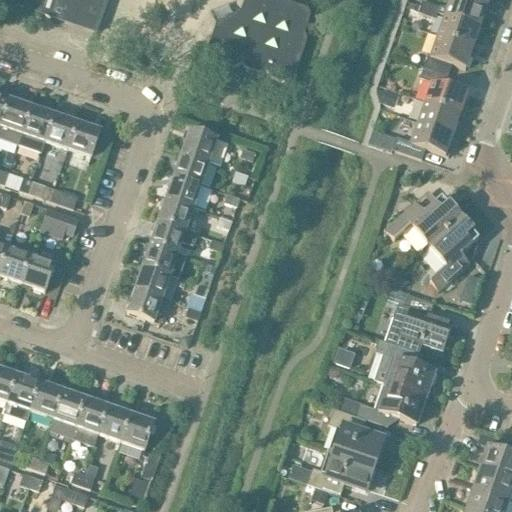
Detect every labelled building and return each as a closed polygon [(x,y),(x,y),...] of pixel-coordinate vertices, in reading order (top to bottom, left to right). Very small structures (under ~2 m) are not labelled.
[(18,0),(16,7),(96,35),(108,1),(106,0),(18,0)] [(306,42),(303,36),(309,17),(306,12),(284,4),(281,0),(276,0),(275,1),(272,0),(244,0),(240,14),(215,26),(214,31),(206,53),(224,60),(230,72),(249,63),(262,67),(265,74),(268,80),(291,87),(305,46),(306,42)] [(478,31),(486,11),(455,0),(449,0),(446,9),(438,10),(436,16),(443,18),(478,31)] [(455,0),(486,11),(489,0),(455,0)] [(426,19),(430,7),(421,4),(417,16),(426,19)] [(434,22),(436,16),(438,10),(430,7),(426,19),(434,22)] [(471,51),(478,31),(443,18),(436,39),(471,51)] [(464,73),(471,51),(436,39),(429,59),(427,58),(423,70),(447,78),(450,68),(464,73)] [(466,96),(443,88),(447,78),(423,70),(419,81),(430,85),(423,105),(459,118),(466,96)] [(383,96),(379,107),(391,112),(395,100),(383,96)] [(0,127),(9,103),(0,100),(0,127)] [(0,130),(22,139),(32,111),(9,103),(0,127),(0,130)] [(451,138),(459,118),(423,105),(416,126),(451,138)] [(41,157),(45,146),(54,119),(32,111),(22,139),(18,149),(41,157)] [(67,154),(77,127),(54,119),(45,146),(67,154)] [(444,159),(451,138),(416,126),(409,145),(395,141),(391,153),(420,163),(424,152),(444,159)] [(90,162),(100,135),(77,127),(67,154),(90,162)] [(208,167),(216,144),(188,134),(180,158),(208,167)] [(252,166),(255,157),(243,153),(240,162),(252,166)] [(200,190),(208,167),(180,158),(172,180),(200,190)] [(0,174),(0,188),(4,190),(8,178),(0,174)] [(243,189),(246,181),(235,177),(232,185),(243,189)] [(192,213),(200,190),(172,180),(165,203),(192,213)] [(22,182),(18,195),(27,198),(31,185),(22,182)] [(49,205),(54,193),(31,185),(27,198),(49,205)] [(72,213),(77,201),(54,193),(49,205),(72,213)] [(0,210),(6,212),(10,200),(1,197),(0,201),(0,210)] [(236,211),(238,203),(227,199),(224,207),(236,211)] [(428,250),(459,222),(441,201),(422,217),(414,208),(383,234),(384,235),(385,234),(394,244),(410,229),(428,250)] [(184,235),(192,213),(165,203),(157,226),(184,235)] [(28,220),(32,208),(24,205),(20,217),(28,220)] [(47,213),(43,225),(65,233),(64,238),(71,241),(77,224),(70,221),(47,213)] [(227,235),(230,226),(219,222),(216,230),(227,235)] [(460,259),(478,243),(459,222),(428,250),(446,270),(429,284),(438,294),(437,295),(438,296),(468,269),(460,259)] [(196,240),(184,235),(157,226),(149,248),(176,258),(181,243),(194,247),(196,240)] [(220,257),(222,249),(210,245),(208,253),(220,257)] [(168,281),(176,258),(149,248),(141,271),(168,281)] [(0,280),(21,288),(30,260),(7,252),(0,272),(0,280)] [(30,260),(21,288),(44,296),(48,283),(60,287),(67,266),(55,262),(53,268),(30,260)] [(203,267),(200,275),(212,279),(215,271),(203,267)] [(161,303),(168,281),(141,271),(133,294),(161,303)] [(204,302),(207,294),(195,290),(193,298),(204,302)] [(153,326),(161,303),(133,294),(125,317),(153,326)] [(397,308),(384,346),(418,358),(422,347),(441,353),(450,326),(429,319),(433,308),(407,299),(404,310),(397,308)] [(196,325),(199,317),(187,313),(184,321),(196,325)] [(178,342),(176,348),(186,352),(190,342),(185,340),(178,342)] [(433,375),(414,369),(418,358),(384,346),(378,344),(374,356),(381,359),(378,369),(380,373),(391,377),(387,389),(424,402),(433,375)] [(339,353),(335,367),(348,372),(353,358),(339,353)] [(0,404),(7,407),(17,378),(0,372),(0,404)] [(7,407),(3,418),(26,426),(30,415),(39,386),(17,378),(7,407)] [(52,422),(62,394),(39,386),(30,415),(52,422)] [(415,429),(424,402),(387,389),(383,402),(378,400),(374,413),(360,409),(356,421),(365,424),(387,432),(391,420),(415,429)] [(71,441),(85,401),(62,394),(52,422),(48,434),(71,441)] [(94,449),(98,438),(108,409),(85,401),(71,441),(94,449)] [(120,446),(130,417),(108,409),(98,438),(120,446)] [(383,443),(361,436),(365,424),(356,421),(332,413),(327,429),(338,433),(330,455),(374,469),(383,443)] [(144,454),(153,425),(151,425),(152,422),(151,420),(142,417),(140,418),(139,420),(130,417),(120,446),(144,454)] [(511,482),(511,459),(486,451),(479,471),(511,482)] [(364,496),(374,469),(330,455),(323,476),(312,472),(306,488),(339,500),(343,489),(364,496)] [(34,474),(38,463),(29,460),(25,471),(34,474)] [(48,466),(38,463),(34,474),(44,477),(48,466)] [(509,504),(511,494),(511,482),(479,471),(472,492),(509,504)] [(80,489),(84,478),(75,475),(71,486),(80,489)] [(28,491),(32,481),(23,478),(19,488),(28,491)] [(90,493),(93,481),(84,478),(80,489),(90,493)] [(38,495),(42,484),(32,481),(28,491),(38,495)] [(135,481),(127,505),(138,509),(146,485),(135,481)] [(465,511),(505,511),(509,504),(472,492),(465,511)] [(74,507),(77,497),(68,494),(65,504),(74,507)] [(84,511),(87,500),(77,497),(74,507),(84,511)]
